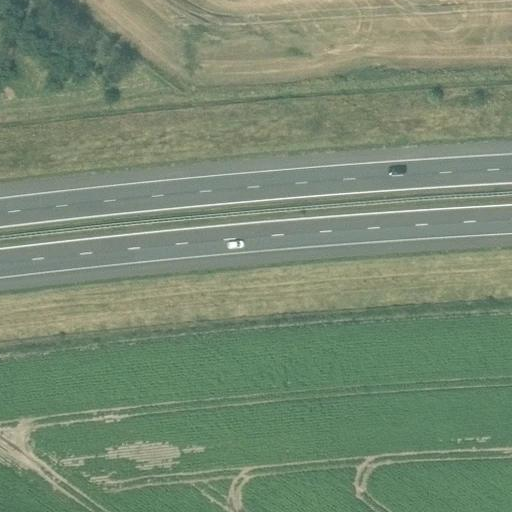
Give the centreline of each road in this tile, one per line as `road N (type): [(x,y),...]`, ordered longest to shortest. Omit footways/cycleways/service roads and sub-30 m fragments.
road 1 (motorway): [(511,168),(0,211)]
road 2 (motorway): [(0,262),(511,220)]
